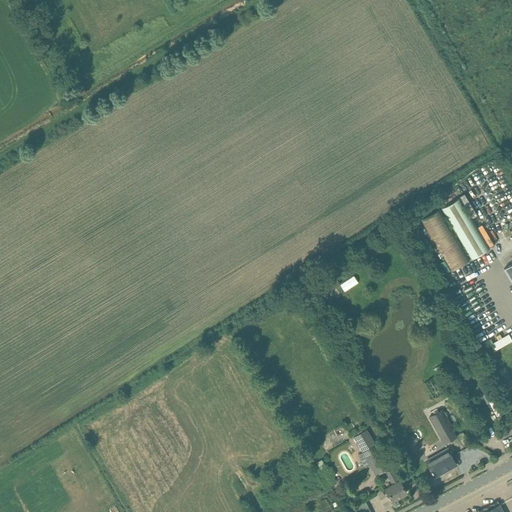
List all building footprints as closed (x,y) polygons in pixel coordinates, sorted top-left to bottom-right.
[(453,227),(471,258),(471,259),(490,248),(460,197),(441,208),(445,213),(444,214),(447,218),(450,222),(449,223),(452,227),(453,227)] [(446,219),(445,219),(439,208),(420,220),(451,271),(469,260),(448,224),(448,223),(446,219)] [(478,227),(491,248),(495,245),(482,224),(478,227)] [(324,282),(317,290),(319,300),(330,298),(331,290),(324,282)] [(508,335),(490,345),(494,351),(511,341),(508,335)] [(511,385),(511,383),(504,368),(501,369),(500,367),(493,370),(495,372),(496,371),(505,390),(511,385)] [(435,376),(424,383),(433,399),(443,392),(436,380),(436,379),(435,376)] [(492,391),(483,396),(490,410),(492,409),(498,421),(506,418),(492,391)] [(444,443),(457,436),(442,410),(429,417),(444,443)] [(353,437),(362,453),(376,475),(390,467),(377,444),(376,445),(367,429),(353,437)] [(456,465),(451,456),(448,449),(426,461),(434,477),(444,472),(443,471),(455,464),(456,466),(456,465)] [(321,460),(316,463),(319,467),(321,470),(322,469),(326,467),(321,460)] [(392,468),(385,471),(393,484),(386,489),(392,500),(393,500),(395,501),(399,498),(399,497),(406,493),(400,481),(399,481),(392,468)] [(325,470),(324,471),(325,474),(332,484),(336,482),(327,469),(325,470)] [(383,491),(366,499),(371,511),(389,503),(383,491)]
